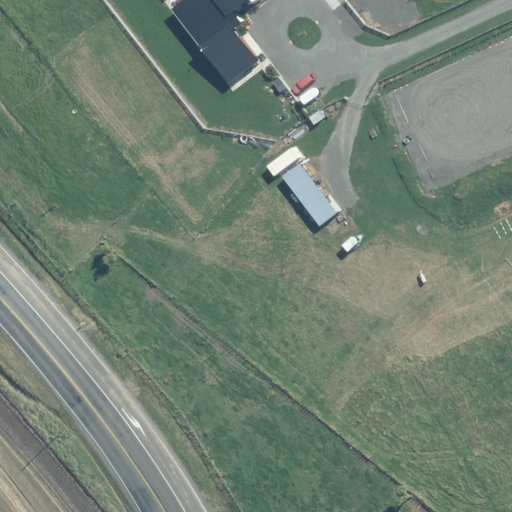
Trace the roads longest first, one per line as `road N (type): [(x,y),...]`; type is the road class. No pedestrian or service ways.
road 1 (secondary): [(0,259),(141,428),(196,511)]
road 2 (secondary): [(165,511),(110,426),(0,294)]
